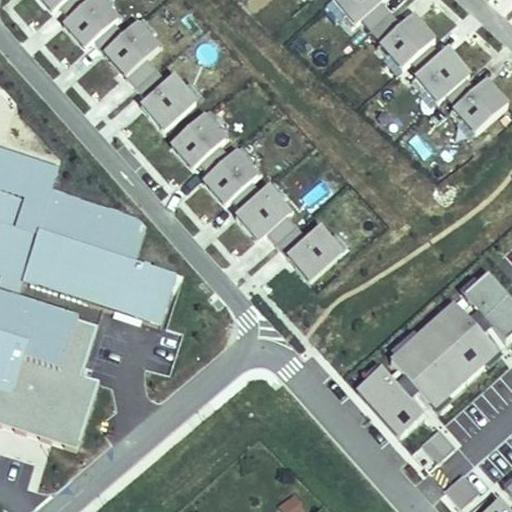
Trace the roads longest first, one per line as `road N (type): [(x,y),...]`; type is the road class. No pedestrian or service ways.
road 1 (residential): [(252,349),(242,292),(0,22)]
road 2 (residential): [(56,511),(252,349)]
road 3 (residential): [(428,511),(298,370),(252,349)]
